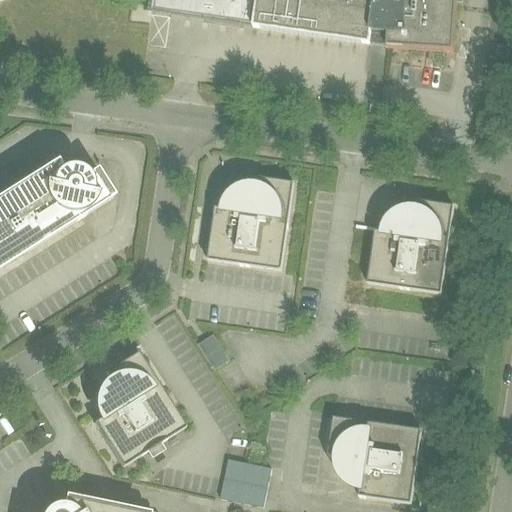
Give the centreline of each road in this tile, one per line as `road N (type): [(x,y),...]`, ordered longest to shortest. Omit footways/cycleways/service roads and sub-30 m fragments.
road 1 (unclassified): [(511,164),(181,116)]
road 2 (unclassified): [(18,369),(147,288),(157,273),(181,116)]
road 3 (unclassified): [(181,116),(0,85)]
